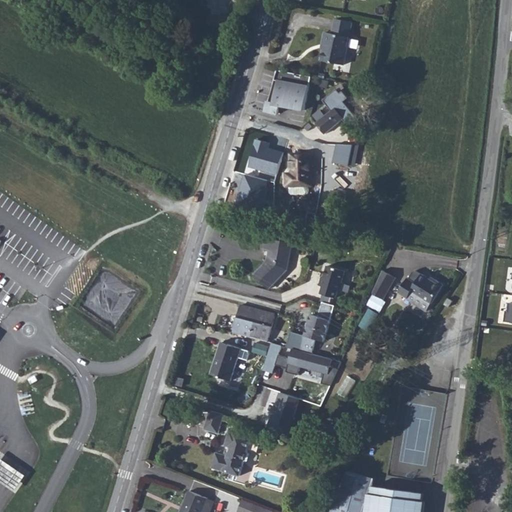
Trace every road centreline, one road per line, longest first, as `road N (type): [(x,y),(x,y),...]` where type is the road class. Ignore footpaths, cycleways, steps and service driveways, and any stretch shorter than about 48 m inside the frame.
road 1 (tertiary): [(112,511),(268,0)]
road 2 (unclassified): [(447,511),(504,40)]
